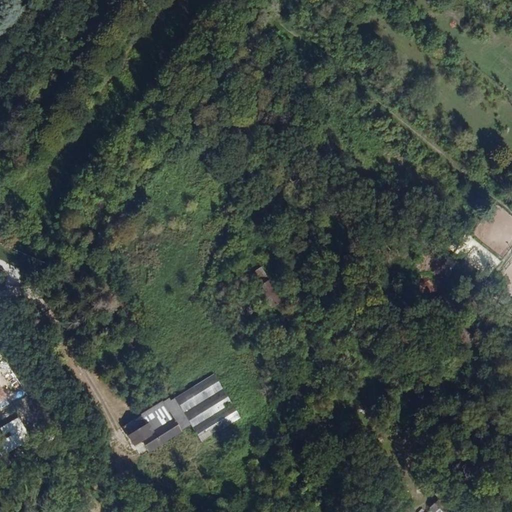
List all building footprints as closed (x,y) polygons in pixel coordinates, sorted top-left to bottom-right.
[(251,272),(258,281),(265,275),(258,267),(251,272)] [(268,305),(279,299),(268,278),(257,284),(268,305)] [(89,352),(79,358),(86,370),(96,363),(89,352)] [(174,398),(191,425),(202,442),(241,418),(214,374),(174,398)] [(173,396),(142,415),(153,432),(142,439),(150,451),(191,425),(174,398),(173,396)] [(135,444),(142,439),(153,432),(142,415),(124,427),(135,444)] [(18,416),(1,428),(14,448),(31,436),(18,416)] [(232,511),(235,510),(222,493),(211,501),(219,511),(232,511)]
